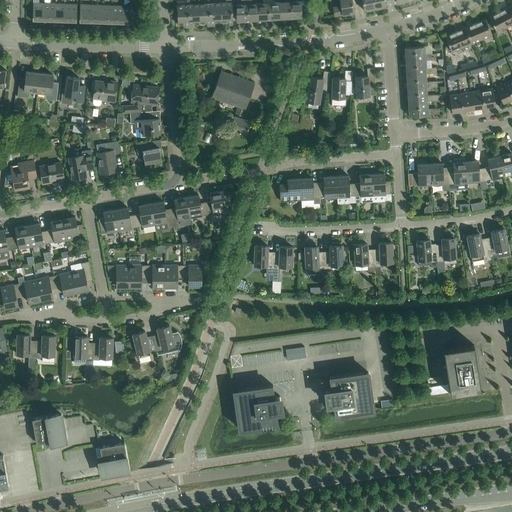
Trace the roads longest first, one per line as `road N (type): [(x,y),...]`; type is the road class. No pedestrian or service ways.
road 1 (residential): [(24,511),(175,480),(511,432)]
road 2 (secondary): [(511,452),(118,511)]
road 3 (residential): [(184,301),(114,320),(27,316)]
road 4 (residential): [(167,46),(13,41)]
road 5 (secondary): [(362,511),(511,490)]
road 6 (residential): [(307,41),(167,46)]
road 7 (residential): [(265,229),(401,224)]
road 8 (residential): [(174,181),(167,46)]
road 9 (residential): [(276,167),(396,155)]
